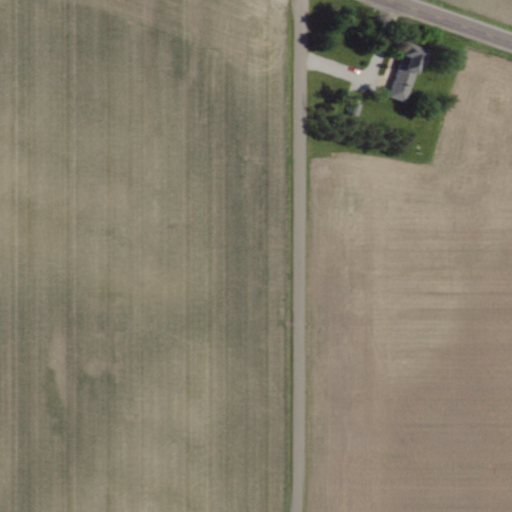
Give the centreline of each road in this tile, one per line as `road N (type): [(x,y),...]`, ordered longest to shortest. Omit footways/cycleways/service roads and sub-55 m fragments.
road 1 (residential): [(299,511),(300,0)]
road 2 (primary): [(511,39),(397,0)]
